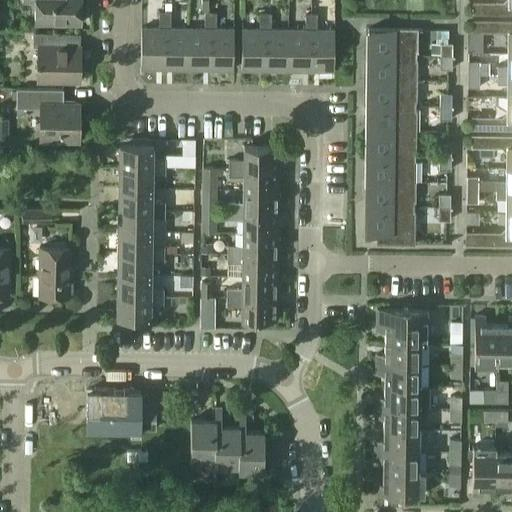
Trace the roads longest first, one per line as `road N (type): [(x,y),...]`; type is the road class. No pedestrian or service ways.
road 1 (residential): [(309,266),(311,103),(125,100),(124,0)]
road 2 (residential): [(309,266),(511,267)]
road 3 (residential): [(88,365),(251,368),(283,379)]
road 4 (residential): [(88,365),(90,212)]
road 5 (residential): [(13,511),(9,373)]
road 6 (residential): [(283,379),(307,445),(308,511)]
road 7 (residential): [(283,379),(304,353),(309,266)]
